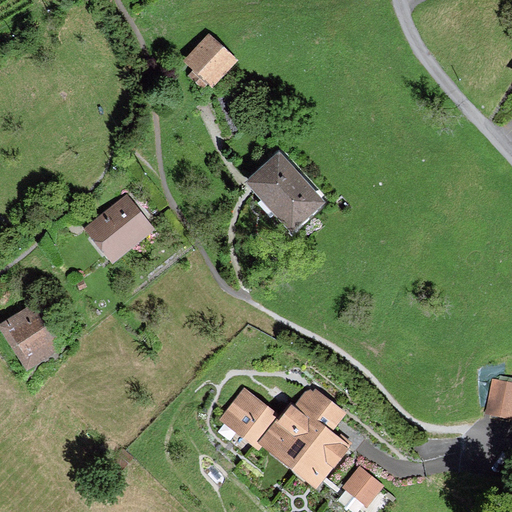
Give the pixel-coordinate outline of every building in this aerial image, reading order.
[(209,42),(191,60),(213,82),(231,64),(209,42)] [(281,155),(249,182),(290,229),(321,202),(281,155)] [(153,233),(128,198),(83,230),(108,265),(153,233)] [(27,358),(52,340),(29,307),(4,325),(27,358)] [(511,413),(511,386),(495,383),(490,411),(511,415),(511,413)] [(357,432),(305,392),(268,439),(320,479),(357,432)] [(228,417),(255,439),(273,417),(245,395),(228,417)] [(380,486),(359,470),(347,487),(367,502),(380,486)]
